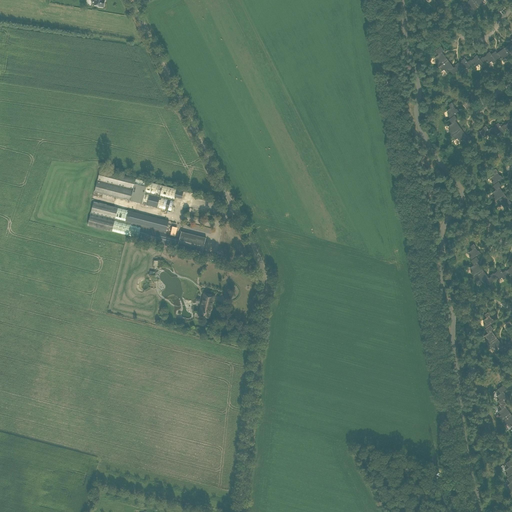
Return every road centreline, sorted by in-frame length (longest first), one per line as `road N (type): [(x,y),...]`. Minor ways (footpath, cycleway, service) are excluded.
road 1 (unclassified): [(240,511),(264,275),(130,0)]
road 2 (track): [(372,0),(465,511)]
